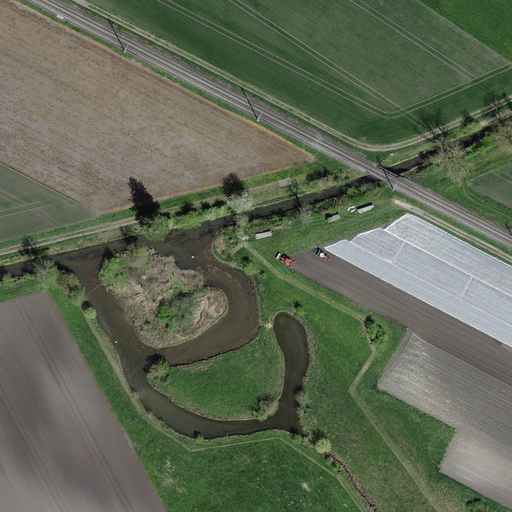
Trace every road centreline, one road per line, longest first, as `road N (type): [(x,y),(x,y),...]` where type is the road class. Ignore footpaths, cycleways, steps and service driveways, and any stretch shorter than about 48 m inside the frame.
road 1 (track): [(83,0),(356,145),(397,148),(511,95)]
road 2 (track): [(330,169),(0,251)]
road 3 (track): [(243,234),(389,196),(511,257)]
road 4 (track): [(511,215),(464,182),(468,165),(511,144)]
